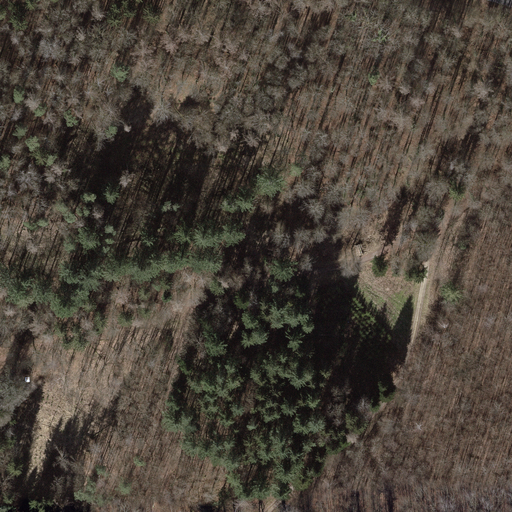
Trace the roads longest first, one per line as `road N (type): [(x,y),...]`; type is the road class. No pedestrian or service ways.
road 1 (track): [(0,358),(256,294),(376,254),(433,222)]
road 2 (track): [(253,511),(361,434),(401,382),(433,222),(511,169)]
